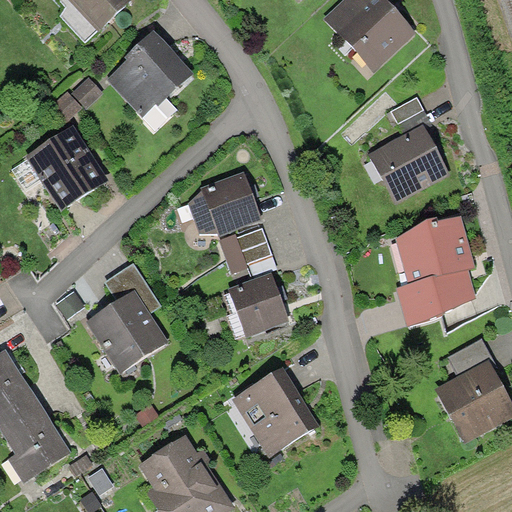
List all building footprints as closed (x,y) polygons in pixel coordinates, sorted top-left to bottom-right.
[(54,0),(91,42),(132,6),(126,0),(54,0)] [(368,75),(417,31),(388,0),(350,0),(323,24),(368,75)] [(164,101),(191,80),(154,35),(104,76),(151,133),(175,114),(164,101)] [(91,80),(75,95),(89,109),(105,94),(91,80)] [(415,99),(385,114),(393,129),(422,113),(415,99)] [(450,175),(423,124),(369,153),(396,204),(450,175)] [(111,181),(75,125),(26,156),(62,212),(111,181)] [(248,179),(205,192),(219,241),(262,229),(248,179)] [(456,219),(399,235),(415,293),(401,296),(410,327),(442,318),(481,307),(456,219)] [(398,241),(388,243),(399,287),(408,284),(398,241)] [(116,304),(85,323),(119,377),(168,347),(147,315),(158,309),(130,266),(103,283),(116,304)] [(276,280),(230,293),(244,342),(290,328),(276,280)] [(488,360),(478,340),(445,357),(455,377),(488,360)] [(0,422),(35,400),(3,352),(0,353),(0,422)] [(455,377),(431,389),(461,445),(511,417),(511,406),(488,360),(455,377)] [(282,372),(232,403),(269,462),(319,430),(282,372)] [(5,462),(22,487),(71,455),(35,400),(0,422),(0,434),(14,456),(5,462)] [(186,434),(133,467),(161,511),(228,511),(233,509),(186,434)]
